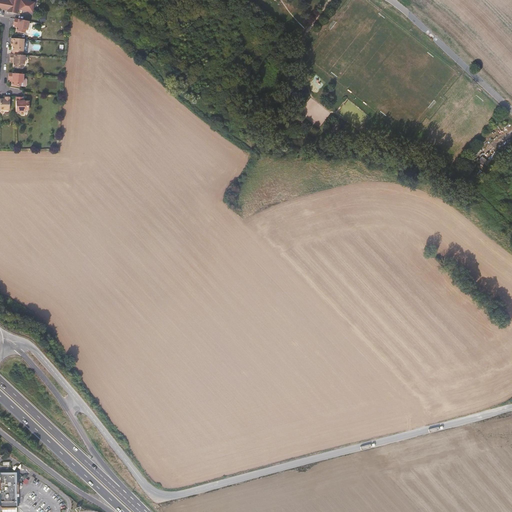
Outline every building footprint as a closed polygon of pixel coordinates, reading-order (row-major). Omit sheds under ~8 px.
[(0,0),(0,8),(18,11),(18,10),(33,12),(34,0),(32,0),(0,0)] [(27,30),(29,20),(15,17),(14,24),(17,24),(16,31),(25,32),(25,29),(27,30)] [(28,40),(24,40),(25,37),(12,36),(11,40),(13,40),(13,49),(13,53),(23,53),(24,49),(27,48),(28,48),(29,41),(28,40)] [(25,62),(25,54),(23,53),(13,53),(10,52),(10,59),(13,59),(13,66),(23,66),(23,62),(25,62)] [(24,81),(24,72),(10,71),(9,78),(13,78),(12,84),(21,85),(22,81),(24,81)] [(0,108),(11,109),(11,94),(6,94),(6,98),(0,97),(0,105),(0,108)] [(30,107),(30,98),(23,98),(23,96),(16,95),(16,110),(25,110),(25,108),(30,107)] [(472,156),(483,167),(500,150),(489,139),(472,156)] [(16,510),(16,507),(17,507),(20,507),(17,471),(0,471),(0,507),(2,507),(2,510),(16,510)]
